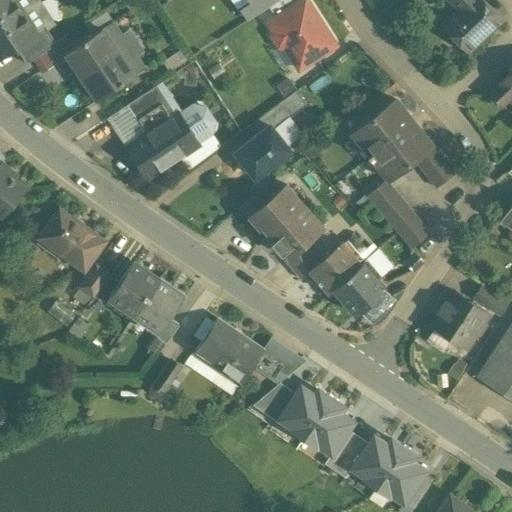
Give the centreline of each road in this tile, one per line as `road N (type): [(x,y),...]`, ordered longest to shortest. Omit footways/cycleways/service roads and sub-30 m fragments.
road 1 (secondary): [(0,105),(100,190),(374,371)]
road 2 (residential): [(444,101),(475,137),(483,185),(476,209),(374,371)]
road 3 (secondary): [(374,371),(511,468)]
road 4 (residential): [(350,0),(444,101)]
